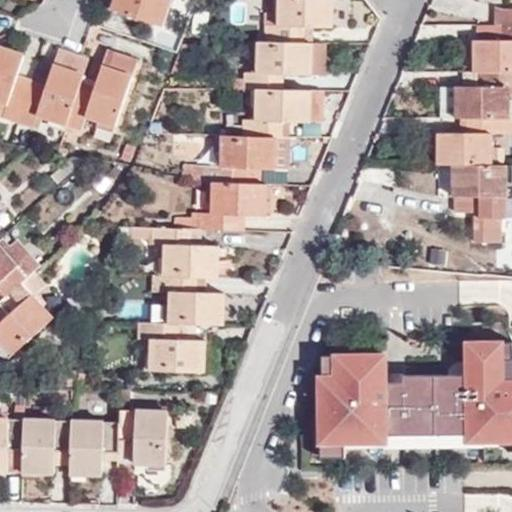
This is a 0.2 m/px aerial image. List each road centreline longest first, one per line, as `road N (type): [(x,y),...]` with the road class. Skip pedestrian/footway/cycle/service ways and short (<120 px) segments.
road 1 (residential): [(195,511),(411,0)]
road 2 (residential): [(259,511),(261,460),(324,299)]
